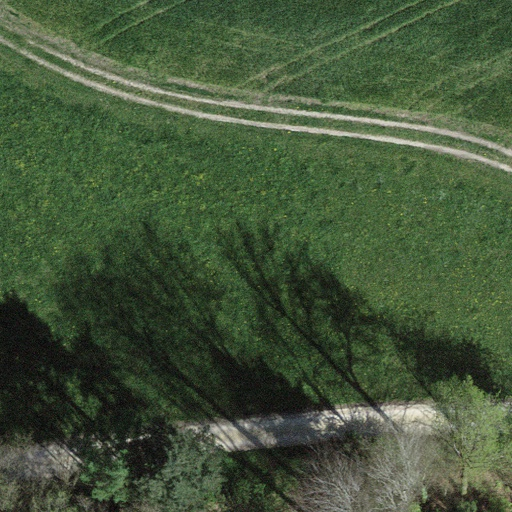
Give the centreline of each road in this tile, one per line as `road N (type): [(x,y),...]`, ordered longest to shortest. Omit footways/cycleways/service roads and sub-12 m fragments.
road 1 (track): [(511,173),(487,157),(111,100),(0,50)]
road 2 (track): [(0,456),(110,432),(511,428)]
